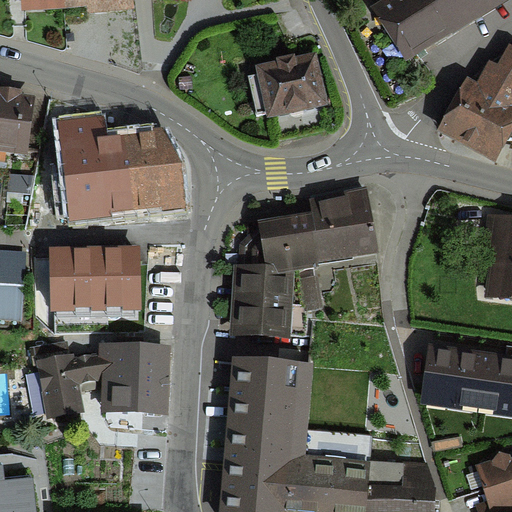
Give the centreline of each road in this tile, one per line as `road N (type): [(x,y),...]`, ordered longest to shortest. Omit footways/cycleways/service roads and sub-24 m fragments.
road 1 (residential): [(231,160),(197,260),(182,511)]
road 2 (tertiary): [(0,59),(119,93),(231,160)]
road 3 (residential): [(381,157),(454,72),(511,33)]
road 4 (unclassified): [(318,0),(381,157)]
road 5 (tertiary): [(231,160),(276,174),(381,157)]
road 6 (tertiary): [(381,157),(424,157),(511,182)]
